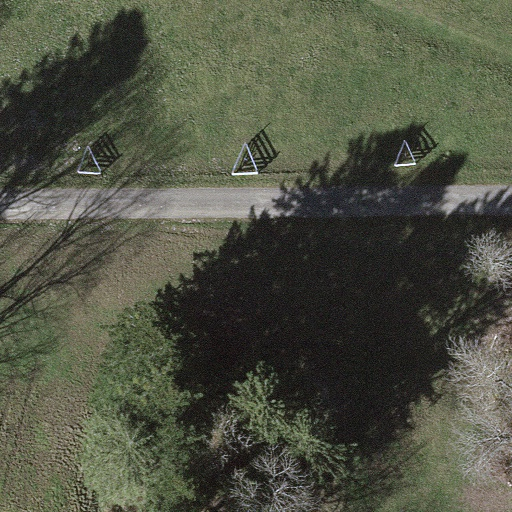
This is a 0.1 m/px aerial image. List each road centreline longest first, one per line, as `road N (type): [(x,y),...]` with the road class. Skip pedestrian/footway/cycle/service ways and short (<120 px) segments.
road 1 (unclassified): [(0,208),(511,199)]
road 2 (track): [(511,45),(400,0)]
